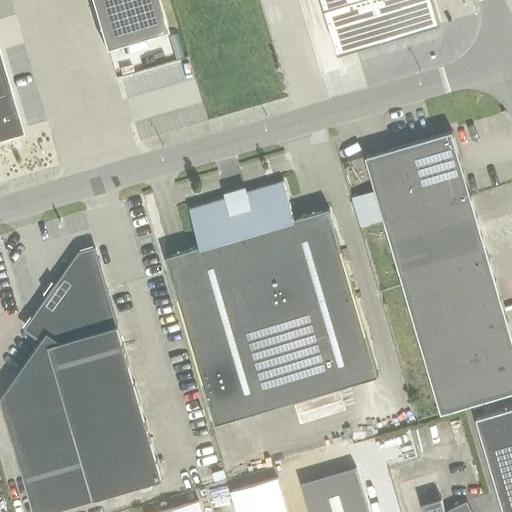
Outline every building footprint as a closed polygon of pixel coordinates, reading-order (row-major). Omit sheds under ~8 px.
[(0,0),(0,136),(22,130),(14,102),(0,54),(0,0),(91,0),(105,48),(107,47),(167,29),(158,0),(0,0)] [(322,0),(338,54),(355,49),(358,48),(358,46),(437,23),(438,24),(440,24),(432,0),(322,0)] [(470,195),(460,159),(452,131),(365,156),(384,220),(470,195)] [(283,181),(247,192),(189,209),(200,246),(166,256),(215,424),(378,376),(329,208),(294,218),(283,181)] [(384,220),(403,285),(489,259),(470,195),(384,220)] [(25,328),(41,340),(1,398),(34,511),(50,511),(163,479),(95,247),(79,252),(25,328)] [(403,285),(422,349),(508,323),(489,259),(403,285)] [(511,392),(511,336),(508,323),(422,349),(441,413),(511,392)] [(511,511),(511,406),(477,417),(504,511),(511,511)] [(368,511),(355,467),(301,483),(309,511),(368,511)] [(224,470),(213,473),(215,481),(226,478),(224,470)] [(236,511),(287,511),(277,478),(231,492),(236,511)] [(201,511),(199,501),(161,511),(201,511)] [(445,511),(442,501),(423,506),(424,511),(471,511),(466,501),(445,511)]
